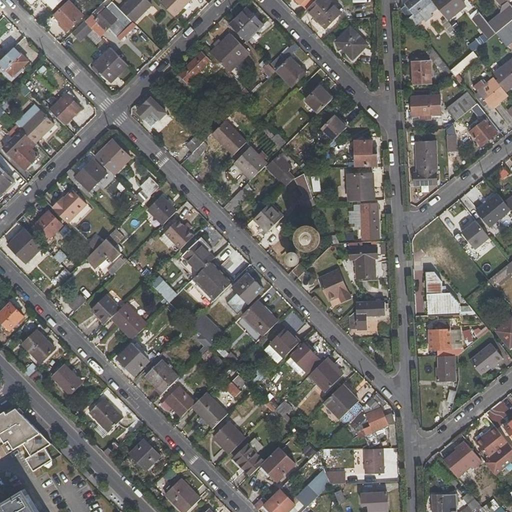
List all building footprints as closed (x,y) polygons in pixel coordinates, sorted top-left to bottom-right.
[(47,3),(53,9),(62,0),(27,0),(31,4),(34,0),(46,0),(48,2),(47,3)] [(83,15),(69,0),(54,16),(61,23),(59,25),(67,32),(83,15)] [(132,22),(120,10),(110,0),(105,0),(84,21),(90,27),(99,36),(108,28),(117,37),(132,22)] [(151,5),(146,0),(129,0),(120,10),(132,22),(133,23),(151,5)] [(190,0),(162,0),(160,2),(174,17),(190,0)] [(296,0),(306,10),(308,9),(315,0),(296,0)] [(325,27),(340,12),(328,0),(315,0),(308,9),(325,27)] [(432,0),(431,0),(410,0),(400,8),(414,26),(438,8),(432,0)] [(466,6),(460,0),(432,0),(438,8),(448,21),(466,6)] [(496,33),(511,20),(511,5),(508,1),(507,0),(495,0),(501,7),(499,16),(489,25),(496,33)] [(263,26),(246,7),(229,24),(246,42),(263,26)] [(489,39),(496,33),(489,25),(479,13),(472,19),(489,39)] [(511,20),(496,33),(507,47),(511,43),(511,20)] [(79,38),(90,27),(84,21),(73,31),(79,38)] [(367,45),(350,27),(335,42),(353,59),(367,45)] [(133,33),(148,48),(153,44),(138,28),(133,33)] [(18,40),(22,35),(17,30),(13,34),(18,40)] [(249,53),(229,33),(210,53),(229,72),(249,53)] [(290,57),(299,48),(294,43),(281,56),(280,55),(270,65),(275,71),(290,57)] [(27,61),(14,48),(0,62),(0,64),(12,77),(27,61)] [(111,82),(128,66),(110,48),(93,64),(111,82)] [(229,72),(210,53),(205,48),(173,80),(187,95),(194,88),(189,82),(197,73),(202,78),(206,74),(217,85),(221,83),(229,91),(224,96),(231,102),(229,105),(235,111),(240,106),(251,95),(229,72)] [(291,88),(306,73),(290,57),(275,71),(291,88)] [(511,60),(494,74),(507,91),(511,86),(511,60)] [(438,66),(446,76),(452,72),(450,70),(443,61),(438,66)] [(432,83),(430,62),(413,62),(414,84),(432,83)] [(485,101),(492,109),(508,96),(494,78),(477,91),(478,93),(475,95),(482,104),(485,101)] [(320,86),(305,100),(317,114),(333,98),(320,86)] [(447,110),(456,121),(477,103),(468,91),(447,110)] [(81,109),(66,93),(50,110),(65,125),(81,109)] [(441,114),(440,95),(411,97),(412,116),(424,115),(425,120),(431,120),(431,115),(441,114)] [(167,113),(151,97),(136,111),(152,127),(167,113)] [(54,124),(40,110),(21,129),(35,143),(54,124)] [(321,128),(333,140),(346,127),(334,115),(321,128)] [(498,133),(486,119),(470,132),(481,147),(498,133)] [(226,120),(212,134),(233,155),(247,141),(226,120)] [(454,123),(446,129),(448,152),(457,151),(456,135),(454,123)] [(36,144),(35,143),(21,129),(2,148),(25,170),(39,156),(31,148),(36,144)] [(192,154),(204,142),(196,134),(185,146),(192,154)] [(131,158),(113,139),(95,156),(114,175),(131,158)] [(372,146),(372,140),(354,141),(356,167),(378,166),(377,146),(372,146)] [(199,155),(208,145),(204,142),(192,154),(187,158),(192,164),(200,156),(199,155)] [(437,184),(434,142),(416,143),(417,174),(413,174),(414,186),(437,184)] [(234,163),(251,180),(267,164),(250,147),(234,163)] [(328,167),(320,153),(308,165),(310,168),(328,167)] [(267,167),(286,187),(295,178),(289,172),(292,167),(279,154),(267,167)] [(75,177),(79,181),(76,184),(85,194),(106,173),(92,160),(75,177)] [(0,167),(0,189),(11,178),(0,167)] [(305,208),(315,204),(304,173),(298,179),(306,195),(301,197),(305,208)] [(373,174),(346,175),(348,202),(374,200),(373,174)] [(140,186),(143,189),(135,197),(138,199),(142,203),(151,194),(159,186),(150,177),(140,186)] [(11,178),(0,189),(0,196),(14,182),(11,178)] [(248,196),(241,189),(229,202),(236,208),(248,196)] [(64,200),(62,198),(52,209),(68,225),(87,206),(73,192),(64,200)] [(511,210),(504,202),(498,193),(477,211),(490,227),(511,210)] [(147,208),(156,198),(151,194),(142,203),(147,208)] [(162,197),(148,211),(162,226),(176,212),(162,197)] [(138,199),(131,206),(135,210),(142,203),(138,199)] [(283,216),(270,203),(253,219),(267,233),(283,216)] [(379,238),(378,203),(360,204),(362,239),(379,238)] [(63,225),(48,211),(32,228),(46,242),(63,225)] [(178,221),(165,234),(180,250),(193,237),(178,221)] [(475,249),(490,238),(476,221),(462,233),(475,249)] [(311,226),(306,227),(302,230),(300,233),(299,238),(301,242),(302,244),(305,246),(308,247),(311,248),(316,246),(319,243),(320,239),(320,236),(318,230),(315,228),(311,226)] [(458,243),(453,237),(445,227),(427,242),(440,257),(458,243)] [(26,264),(43,247),(25,229),(7,246),(26,264)] [(102,243),(95,237),(88,244),(94,250),(102,243)] [(102,243),(94,250),(86,259),(95,268),(109,257),(113,262),(121,254),(106,239),(102,243)] [(198,241),(182,255),(199,273),(213,260),(215,257),(198,241)] [(378,259),(377,248),(349,249),(350,260),(355,260),(356,278),(375,277),(375,259),(378,259)] [(60,249),(53,256),(64,269),(70,274),(77,267),(60,249)] [(296,256),(295,255),(293,255),(291,255),(289,257),(289,260),(290,263),(292,264),(295,263),(296,263),(297,260),(297,258),(296,256)] [(216,299),(234,281),(213,260),(199,273),(195,278),(216,299)] [(507,275),(511,270),(511,261),(503,269),(507,275)] [(291,271),(298,278),(306,271),(298,264),(291,271)] [(64,269),(44,289),(49,295),(70,274),(64,269)] [(351,299),(338,270),(319,278),(330,301),(339,297),(342,303),(351,299)] [(434,272),(426,272),(428,316),(460,314),(460,303),(450,293),(442,293),(441,281),(434,272)] [(232,288),(237,293),(226,304),(237,314),(263,288),(248,273),(232,288)] [(482,286),(486,290),(492,285),(488,280),(482,286)] [(156,289),(167,300),(175,293),(164,281),(156,289)] [(106,294),(91,310),(105,325),(110,319),(121,308),(106,294)] [(81,295),(70,306),(75,312),(87,301),(81,295)] [(279,321),(258,300),(243,315),(263,336),(279,321)] [(121,308),(110,319),(132,340),(148,324),(126,303),(121,308)] [(386,304),(386,303),(357,304),(356,305),(357,312),(354,313),(355,330),(367,329),(367,313),(373,313),(373,317),(380,316),(380,315),(386,315),(386,310),(388,310),(388,304),(386,304)] [(0,315),(0,319),(10,330),(24,317),(12,305),(0,315)] [(223,334),(202,312),(191,324),(201,334),(212,345),(223,334)] [(511,346),(511,317),(496,331),(509,348),(511,346)] [(377,334),(377,320),(369,320),(369,334),(377,334)] [(285,328),(270,343),(285,358),(300,343),(285,328)] [(430,349),(437,349),(437,357),(454,356),(454,348),(451,348),(450,329),(429,330),(430,349)] [(23,345),(41,364),(56,350),(38,331),(23,345)] [(210,348),(212,345),(201,334),(197,339),(203,346),(197,353),(200,357),(201,356),(210,348)] [(502,357),(490,343),(469,360),(481,375),(502,357)] [(320,360),(303,344),(291,357),(307,373),(320,360)] [(135,376),(150,361),(151,363),(157,357),(151,352),(146,357),(134,345),(131,348),(129,345),(117,358),(123,365),(122,367),(126,371),(128,369),(135,376)] [(215,353),(210,348),(201,356),(206,362),(215,353)] [(223,361),(216,354),(210,360),(217,367),(223,361)] [(455,356),(454,356),(437,357),(438,368),(435,368),(436,378),(438,377),(439,380),(456,379),(455,356)] [(342,375),(326,359),(309,376),(325,392),(342,375)] [(162,361),(146,377),(163,394),(179,377),(162,361)] [(54,378),(70,395),(83,382),(66,366),(54,378)] [(225,389),(234,398),(241,391),(239,390),(247,383),(239,374),(225,389)] [(359,400),(343,384),(323,403),(339,420),(344,415),(349,420),(363,407),(358,402),(359,400)] [(180,387),(165,401),(181,417),(191,407),(196,403),(180,387)] [(451,389),(447,401),(453,403),(457,391),(451,389)] [(213,430),(228,414),(207,392),(196,403),(191,407),(213,430)] [(377,393),(363,407),(349,420),(334,436),(345,447),(357,436),(358,440),(364,438),(367,441),(386,421),(381,409),(387,404),(377,393)] [(105,399),(90,413),(109,433),(124,419),(105,399)] [(275,409),(283,417),(292,408),(284,400),(275,409)] [(0,414),(0,434),(11,452),(24,444),(31,456),(26,459),(34,471),(53,460),(45,448),(52,444),(14,406),(0,414)] [(212,437),(229,455),(245,438),(228,421),(212,437)] [(489,459),(508,444),(494,427),(476,443),(489,459)] [(131,454),(148,471),(161,457),(144,441),(131,454)] [(456,450),(444,460),(459,478),(471,468),(473,470),(482,462),(478,458),(480,457),(474,450),(473,451),(465,441),(455,449),(456,450)] [(233,459),(250,476),(260,466),(264,462),(247,445),(233,459)] [(277,482),(295,463),(279,447),(264,462),(260,466),(277,482)] [(384,472),(382,449),(365,450),(366,473),(384,472)] [(325,472),(309,488),(318,496),(330,484),(325,472)] [(166,495),(182,511),(188,511),(201,500),(181,479),(166,495)] [(0,509),(3,508),(6,511),(39,511),(25,489),(2,504),(0,501),(0,509)] [(270,511),(287,511),(295,505),(280,489),(266,503),(264,505),(270,511)] [(346,501),(341,490),(334,493),(340,504),(346,501)] [(467,505),(459,511),(469,511),(479,504),(469,491),(462,498),(467,505)] [(388,510),(387,493),(361,494),(361,505),(368,504),(368,511),(388,510)] [(455,511),(455,493),(432,494),(432,511),(455,511)] [(254,507),(258,511),(264,505),(266,503),(262,500),(254,507)]
